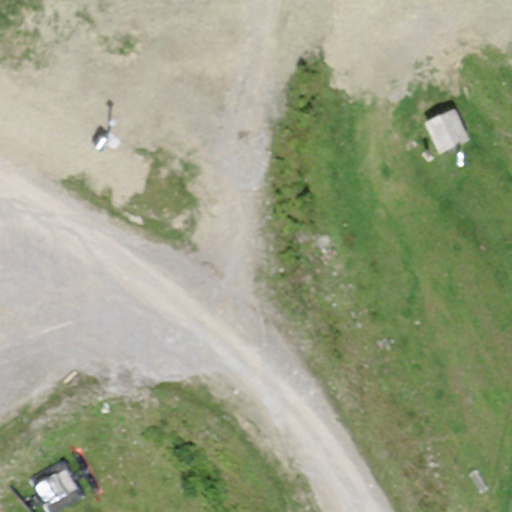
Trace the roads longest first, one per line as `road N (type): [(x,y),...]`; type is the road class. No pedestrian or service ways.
road 1 (track): [(383,511),(213,319),(0,169)]
road 2 (track): [(259,0),(248,226),(213,319)]
